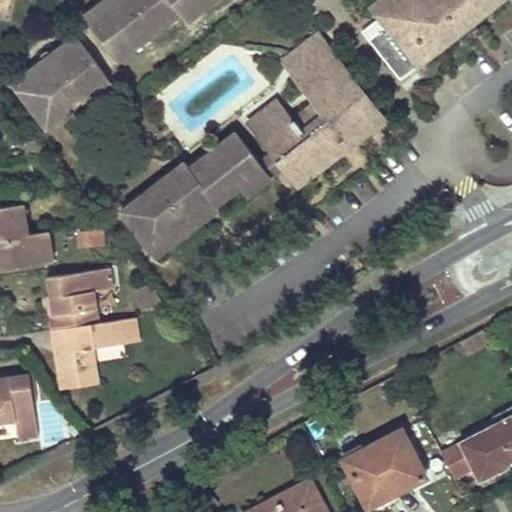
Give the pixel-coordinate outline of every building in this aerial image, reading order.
[(0,0),(0,15),(5,17),(8,0),(0,0)] [(130,0),(114,13),(110,7),(104,0),(83,16),(112,55),(127,43),(132,49),(164,25),(159,19),(174,7),(179,13),(181,16),(196,4),(201,10),(214,0),(130,0)] [(119,0),(110,7),(114,13),(130,0),(119,0)] [(406,49),(418,64),(463,28),(474,20),(498,0),(377,0),(376,1),(375,10),(395,35),(406,49)] [(181,16),(185,22),(201,10),(196,4),(181,16)] [(159,19),(164,25),(179,13),(174,7),(159,19)] [(477,25),(476,22),(474,20),(463,28),(466,33),(477,25)] [(282,61),(293,76),(329,48),(318,33),(282,61)] [(12,83),(41,122),(57,110),(61,116),(92,92),(87,86),(103,75),(74,36),(52,52),(58,60),(62,65),(42,80),(38,74),(33,67),(12,83)] [(112,55),(116,61),(132,49),(127,43),(112,55)] [(293,76),(303,88),(315,103),(324,114),(301,132),(292,120),(277,101),(249,123),(299,187),(385,120),(329,48),(293,76)] [(400,54),(411,69),(418,64),(406,49),(400,54)] [(38,74),(42,80),(62,65),(58,60),(38,74)] [(87,86),(92,92),(107,81),(103,75),(87,86)] [(292,120),(301,132),(324,114),(315,103),(292,120)] [(117,122),(132,142),(152,127),(136,107),(117,122)] [(57,110),(41,122),(45,128),(61,116),(57,110)] [(237,135),(222,147),(227,153),(242,141),(237,135)] [(27,145),(27,155),(46,151),(35,137),(27,145)] [(191,212),(205,201),(210,197),(214,203),(238,184),(245,192),(249,198),(272,180),(242,141),(227,153),(222,147),(193,171),(188,165),(140,202),(145,208),(129,220),(159,259),(183,240),(172,227),(191,212)] [(210,197),(205,201),(215,215),(245,192),(238,184),(214,203),(210,197)] [(0,236),(30,232),(25,202),(0,205),(0,236)] [(125,215),(129,220),(145,208),(140,202),(125,215)] [(172,227),(183,240),(201,226),(191,212),(172,227)] [(50,229),(30,232),(0,236),(0,263),(1,268),(55,260),(53,245),(50,229)] [(101,251),(104,235),(75,229),(72,245),(101,251)] [(91,323),(90,315),(89,308),(99,307),(97,290),(114,288),(111,267),(48,275),(51,298),(48,299),(52,328),(65,326),(91,323)] [(150,283),(132,293),(144,314),(162,304),(150,283)] [(90,315),(91,323),(102,321),(99,307),(89,308),(90,315)] [(102,321),(91,323),(65,326),(52,328),(60,387),(100,382),(95,347),(140,340),(137,316),(102,321)] [(17,386),(15,375),(15,371),(0,373),(0,376),(2,389),(17,386)] [(0,376),(0,425),(16,422),(17,431),(19,440),(42,436),(32,372),(15,375),(17,386),(2,389),(0,376)] [(509,464),(508,463),(508,462),(511,459),(511,406),(493,416),(495,421),(459,440),(480,479),(509,464)] [(342,458),(355,482),(367,507),(425,477),(400,429),(342,458)] [(246,511),(325,511),(309,480),(246,511)]
